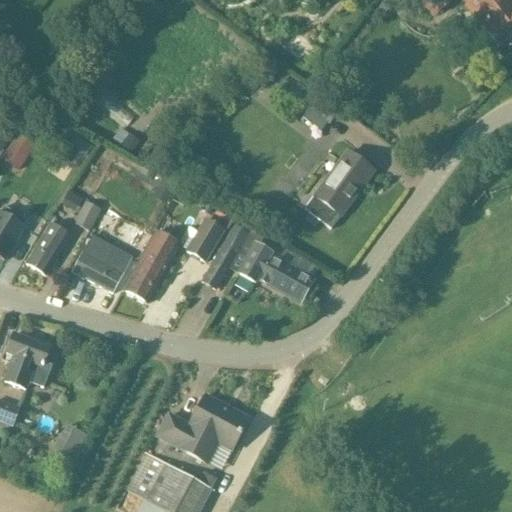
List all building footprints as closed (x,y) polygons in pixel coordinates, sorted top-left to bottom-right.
[(423,0),(437,17),(458,0),(423,0)] [(497,49),(511,37),(511,1),(511,0),(469,0),(463,5),(497,49)] [(329,127),(338,113),(316,97),(301,119),(321,133),(326,125),(329,127)] [(0,162),(16,172),(27,154),(11,144),(0,162)] [(374,173),(347,154),(317,197),(316,196),(304,212),(324,228),(335,213),(343,219),(374,173)] [(100,212),(84,204),(73,226),(89,234),(100,212)] [(0,264),(3,267),(24,235),(22,234),(27,227),(5,213),(0,219),(0,264)] [(205,266),(224,235),(203,222),(184,253),(205,266)] [(237,230),(239,227),(234,224),(232,227),(233,228),(200,285),(214,294),(248,237),(237,230)] [(139,251),(146,233),(131,227),(124,245),(139,251)] [(45,279),(68,241),(48,228),(25,267),(45,279)] [(179,248),(156,235),(124,293),(147,305),(179,248)] [(103,268),(113,250),(92,239),(73,276),(112,297),(122,278),(103,268)] [(254,248),(238,277),(254,286),(256,282),(300,306),(313,283),(270,258),(270,257),(254,248)] [(24,392),(31,375),(38,378),(48,351),(12,338),(6,356),(14,359),(4,384),(24,392)] [(205,398),(188,428),(218,446),(232,453),(249,422),(205,398)] [(20,410),(0,402),(0,424),(12,429),(20,410)] [(188,428),(168,417),(157,439),(206,466),(218,446),(188,428)] [(88,439),(82,435),(87,426),(73,419),(68,428),(67,427),(53,454),(74,465),(88,439)] [(199,511),(216,482),(202,475),(197,484),(146,456),(126,493),(143,503),(137,511),(199,511)]
